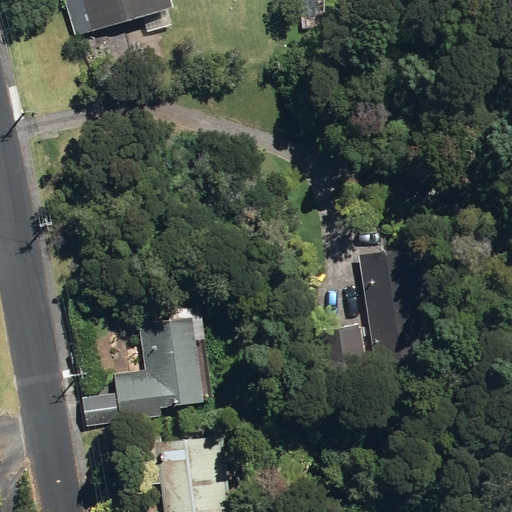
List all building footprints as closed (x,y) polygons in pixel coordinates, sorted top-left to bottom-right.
[(65,0),(77,36),(177,7),(174,0),(65,0)] [(300,0),(303,27),(323,25),(320,0),(300,0)] [(360,254),(378,363),(435,353),(418,245),(360,254)] [(84,396),(88,427),(167,417),(165,408),(208,403),(201,340),(211,339),(207,303),(146,311),(150,345),(160,344),(163,367),(117,373),(119,392),(84,396)] [(326,331),(335,377),(370,371),(362,325),(326,331)] [(162,484),(165,511),(235,511),(227,436),(144,447),(149,485),(162,484)]
